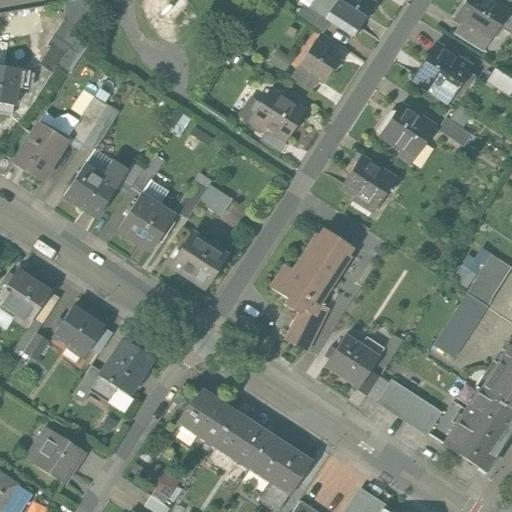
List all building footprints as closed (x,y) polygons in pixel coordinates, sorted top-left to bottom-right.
[(374,6),(365,0),(338,0),(330,13),(346,23),(347,21),(359,29),(374,6)] [(507,13),(486,0),(466,0),(465,3),(463,2),(452,18),(480,36),(488,41),(507,13)] [(480,36),(461,23),(454,33),(473,46),(480,36)] [(68,24),(56,43),(54,42),(39,65),(52,73),(80,31),(68,24)] [(314,43),(299,67),(323,83),(339,59),(314,43)] [(470,69),(435,46),(413,80),(429,91),(432,87),(450,99),(470,69)] [(511,73),(501,67),(492,81),(511,92),(511,73)] [(27,74),(0,71),(0,104),(13,106),(15,88),(25,89),(27,74)] [(305,113),(271,91),(261,107),(251,101),(240,116),(266,133),(267,131),(268,130),(286,142),(305,113)] [(400,106),(389,122),(386,119),(377,132),(381,134),(380,136),(414,157),(433,128),(400,106)] [(49,136),(37,128),(16,159),(29,167),(25,172),(40,182),(66,143),(51,133),(49,136)] [(287,145),(267,131),(266,133),(260,141),(281,155),(287,145)] [(152,155),(130,190),(140,196),(142,197),(151,182),(164,163),(152,155)] [(360,158),(341,187),(374,209),(393,180),(360,158)] [(83,166),(63,198),(95,219),(116,188),(83,166)] [(140,196),(116,232),(149,254),(173,217),(159,208),(168,193),(151,182),(142,197),(140,196)] [(318,236),(295,272),(286,267),(271,289),(288,300),(284,306),(299,315),(302,310),(312,316),(319,305),(327,293),(325,292),(349,256),(347,255),(351,248),(324,230),(320,237),(318,236)] [(226,257),(193,236),(172,268),(204,290),(226,257)] [(490,255),(465,295),(486,308),(511,269),(490,255)] [(462,265),(450,282),(463,291),(475,274),(462,265)] [(48,292),(16,271),(0,294),(0,305),(15,315),(12,318),(25,327),(48,292)] [(486,308),(465,295),(430,347),(451,361),(486,308)] [(306,321),(297,338),(289,334),(285,342),(306,352),(327,309),(319,305),(312,316),(302,310),(299,315),(298,317),(306,321)] [(71,309),(52,338),(83,358),(88,349),(102,328),(71,309)] [(102,328),(88,349),(98,355),(111,335),(102,328)] [(36,335),(23,354),(36,362),(48,343),(36,335)] [(360,346),(345,336),(325,366),(358,388),(384,349),(366,337),(360,346)] [(101,373),(90,391),(91,392),(107,402),(116,388),(129,396),(152,361),(122,341),(101,373)] [(511,341),(479,392),(511,413),(511,341)] [(91,366),(71,397),(83,404),(91,392),(90,391),(101,373),(91,366)] [(441,413),(393,381),(378,402),(427,435),(441,413)] [(232,413),(198,391),(177,423),(211,445),(232,413)] [(511,413),(479,392),(478,391),(443,445),(484,473),(511,430),(511,413)] [(232,413),(211,445),(248,469),(269,437),(232,413)] [(53,433),(45,429),(38,439),(46,444),(53,433)] [(83,453),(53,433),(46,444),(33,464),(63,484),(83,453)] [(278,511),(310,464),(269,437),(248,469),(272,485),(261,502),(276,511),(278,511)] [(174,497),(186,479),(162,464),(150,482),(174,497)] [(20,511),(31,495),(0,474),(0,511),(20,511)] [(386,511),(362,496),(351,511),(386,511)] [(167,511),(169,510),(150,497),(143,507),(150,511),(167,511)] [(322,511),(303,501),(296,511),(322,511)]
